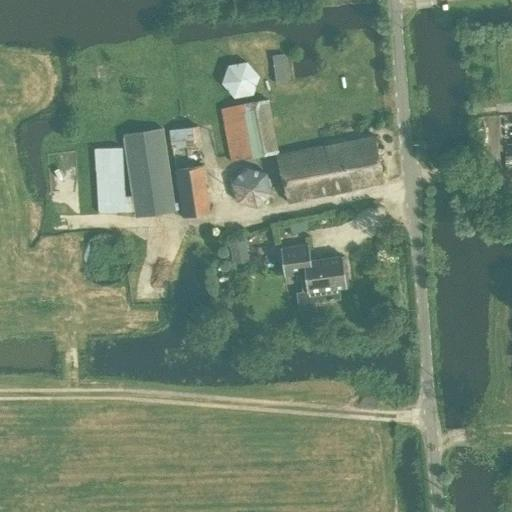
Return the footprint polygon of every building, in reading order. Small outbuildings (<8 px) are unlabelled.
[(276,83),(287,82),(283,54),(272,55),(276,83)] [(235,99),(253,94),(259,75),(247,61),(229,66),(222,83),(235,99)] [(231,162),(279,153),(268,101),(221,109),(231,162)] [(195,114),(186,115),(180,115),(182,128),(170,130),(181,200),(174,201),(163,128),(123,133),(132,196),(125,197),(123,147),(95,149),(99,213),(135,211),(136,216),(182,209),(183,217),(210,213),(198,126),(197,126),(196,118),(195,114)] [(288,202),(383,182),(373,137),(278,156),(288,202)] [(258,208),(273,193),(267,171),(246,166),(231,181),(237,202),(258,208)] [(240,241),(230,244),(234,264),(244,262),(250,260),(246,240),(240,241)] [(309,244),(281,248),(284,275),(306,272),(309,291),(296,293),(298,310),(316,308),(315,302),(339,299),(338,287),(347,286),(343,255),(311,259),(309,244)]
